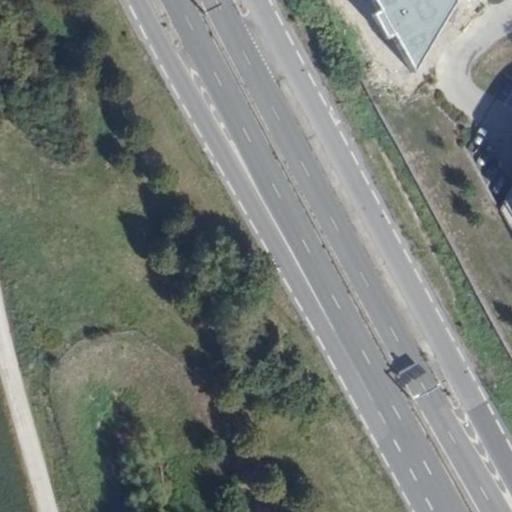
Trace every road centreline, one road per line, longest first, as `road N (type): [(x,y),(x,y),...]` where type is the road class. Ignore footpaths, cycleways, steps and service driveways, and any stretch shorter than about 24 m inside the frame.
road 1 (primary): [(500,511),(215,0)]
road 2 (secondary): [(511,474),(258,0)]
road 3 (primary): [(141,0),(260,217),(306,249)]
road 4 (primary): [(306,249),(453,511)]
road 5 (primary): [(178,0),(306,249)]
road 6 (track): [(40,511),(0,376)]
